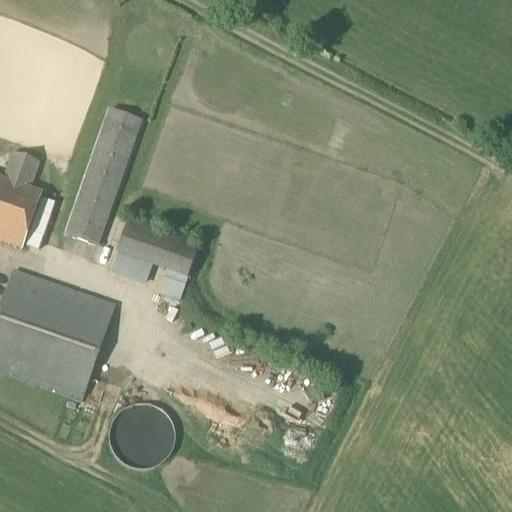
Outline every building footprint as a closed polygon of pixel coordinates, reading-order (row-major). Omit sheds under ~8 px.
[(66,237),(97,248),(141,123),(110,112),(66,237)] [(0,244),(21,252),(41,195),(30,191),(39,165),(12,155),(3,182),(0,180),(0,244)] [(166,275),(185,282),(195,255),(199,246),(128,221),(124,230),(115,256),(166,275)] [(0,313),(0,376),(81,404),(114,309),(13,274),(0,313)] [(178,303),(185,282),(166,275),(158,296),(178,303)] [(316,380),(308,404),(329,410),(337,387),(316,380)] [(109,435),(109,438),(108,441),(109,444),(109,447),(110,449),(111,452),(112,455),(113,457),(115,460),(116,462),(118,464),(120,466),(123,468),(125,469),(128,471),(130,472),(133,473),(136,473),(139,474),(142,474),(145,474),(148,473),(150,472),(153,471),(156,470),(158,469),(161,467),(163,466),(165,464),(167,461),(169,459),(170,457),(172,454),(173,451),(173,448),(174,446),(174,443),(174,440),(174,437),(174,434),(173,431),(172,429),(171,426),(170,424),(168,421),(166,419),(164,417),(162,415),(160,413),(157,412),(155,411),(152,410),(149,409),(147,408),(144,408),(141,408),(138,408),(135,408),(133,409),(130,410),(127,411),(125,412),(122,414),(120,416),(118,418),(116,420),(114,422),(113,424),(112,427),(110,430),(110,432),(109,435)]
